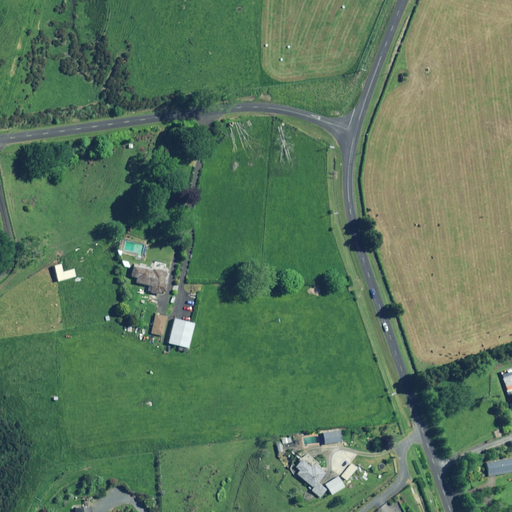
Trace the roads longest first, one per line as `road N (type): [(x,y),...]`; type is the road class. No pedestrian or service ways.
road 1 (unclassified): [(451,511),(348,208),(354,131)]
road 2 (unclassified): [(354,131),(241,106),(0,139)]
road 3 (unclassified): [(354,131),(403,0)]
